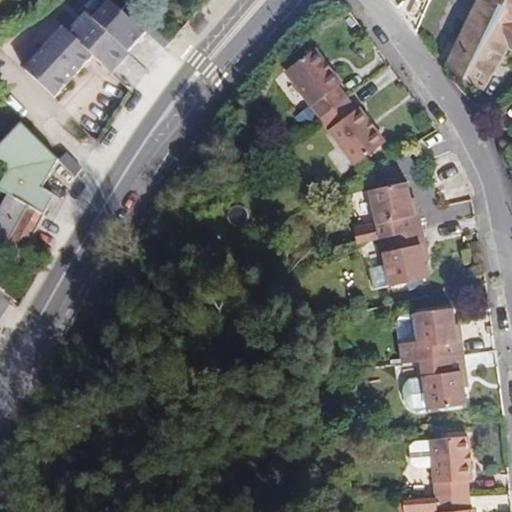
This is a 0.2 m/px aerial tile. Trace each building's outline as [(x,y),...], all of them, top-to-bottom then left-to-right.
[(100,0),(86,16),(145,69),(164,48),(149,35),(147,37),(106,0),(100,0)] [(511,10),(494,0),(476,0),(445,66),(483,90),(508,48),(511,50),(511,10)] [(511,0),(494,0),(511,10),(511,0)] [(94,58),(131,93),(148,71),(145,69),(86,16),(69,33),(64,28),(24,70),(55,99),(94,58)] [(347,98),(338,86),(341,84),(315,49),(285,71),(311,107),(312,106),(320,118),(347,98)] [(347,98),(320,118),(330,130),(329,130),(355,166),(385,143),(359,108),(356,110),(347,98)] [(299,115),(307,126),(319,117),(311,107),(299,115)] [(0,142),(0,163),(12,174),(0,195),(10,200),(0,219),(0,252),(12,259),(9,266),(16,269),(54,200),(44,190),(52,158),(17,125),(0,142)] [(58,149),(52,158),(69,174),(74,164),(58,149)] [(382,239),(422,229),(419,215),(414,216),(411,201),(407,181),(370,190),(377,223),(353,229),(357,245),(382,239)] [(422,229),(382,239),(385,252),(383,252),(391,286),(428,278),(424,258),(420,244),(425,243),(422,229)] [(111,278),(121,284),(132,266),(122,259),(111,278)] [(430,361),(464,356),(462,342),(458,343),(455,328),(452,307),(415,312),(419,341),(418,341),(399,344),(402,364),(430,361)] [(464,356),(430,361),(432,374),(423,376),(423,378),(409,380),(406,383),(404,387),(403,391),(404,401),(407,405),(410,408),(414,410),(427,408),(428,411),(466,405),(463,385),(462,370),(466,370),(464,356)] [(435,497),(469,495),(467,480),(472,480),(468,436),(431,439),(431,440),(416,441),(411,446),(413,464),(418,467),(433,466),(435,497)] [(469,495),(435,497),(403,500),(403,511),(474,511),(475,509),(470,510),(469,495)]
